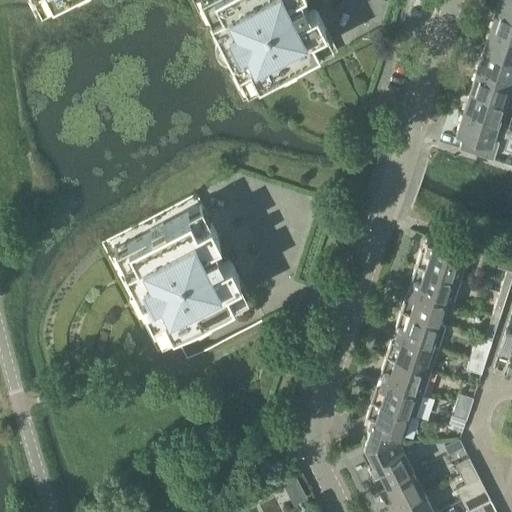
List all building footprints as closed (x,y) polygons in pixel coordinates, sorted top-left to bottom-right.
[(27,0),(36,17),(68,0),(27,0)] [(192,0),(242,97),(337,49),(314,4),(319,2),(318,0),(192,0)] [(511,0),(497,0),(495,7),(511,11),(511,0)] [(511,11),(495,7),(489,27),(511,34),(511,11)] [(511,34),(489,27),(482,47),(511,57),(511,34)] [(511,57),(482,47),(475,68),(509,79),(511,80),(511,57)] [(509,79),(475,68),(468,88),(503,100),(509,79)] [(503,100),(468,88),(462,109),(496,120),(503,100)] [(496,120),(462,109),(455,131),(462,133),(458,146),(492,157),(497,143),(489,141),(496,120)] [(261,319),(261,318),(253,303),(229,255),(234,253),(229,243),(223,232),(218,234),(195,190),(100,238),(156,348),(177,338),(186,357),(261,319)] [(420,246),(415,262),(460,278),(468,253),(425,239),(423,247),(420,246)] [(452,275),(415,262),(410,278),(412,278),(410,286),(445,297),(453,300),(460,278),(459,277),(452,275)] [(498,289),(506,292),(511,272),(511,268),(506,266),(498,289)] [(400,308),(438,320),(445,297),(410,286),(408,293),(405,292),(400,308)] [(491,312),(498,315),(506,292),(498,289),(491,312)] [(400,308),(395,323),(398,324),(395,331),(430,342),(438,345),(445,323),(438,320),(400,308)] [(483,335),(491,337),(498,315),(491,312),(483,335)] [(511,330),(504,328),(495,355),(507,359),(503,372),(511,375),(511,355),(509,354),(511,345),(511,330)] [(390,338),(385,353),(430,368),(438,345),(430,342),(395,331),(393,339),(390,338)] [(491,337),(483,335),(476,358),(483,360),(491,337)] [(385,353),(380,369),(383,370),(380,377),(415,389),(423,392),(430,368),(385,353)] [(483,360),(476,358),(469,355),(465,366),(480,371),(483,360)] [(415,389),(380,377),(378,384),(375,383),(370,399),(408,411),(416,414),(423,392),(415,389)] [(454,401),(468,406),(472,395),(457,390),(454,401)] [(408,411),(370,399),(365,414),(368,415),(365,423),(368,424),(362,444),(398,441),(408,411)] [(468,406),(454,401),(450,412),(465,417),(468,406)] [(377,487),(412,469),(398,441),(362,444),(371,462),(368,463),(372,471),(369,472),(377,487)] [(459,472),(473,465),(468,454),(454,461),(459,472)] [(461,498),(484,486),(473,465),(459,472),(464,481),(455,486),(461,498)] [(412,469),(377,487),(384,501),(387,500),(390,507),(423,490),(412,469)] [(289,471),(279,476),(283,486),(296,479),(292,471),(291,470),(289,471)] [(484,486),(461,498),(467,510),(476,505),(479,511),(486,511),(495,509),(484,486)] [(430,511),(434,511),(423,490),(390,507),(392,511),(430,511)]
